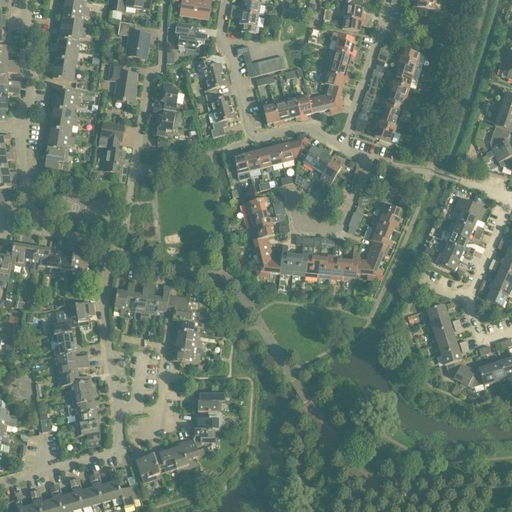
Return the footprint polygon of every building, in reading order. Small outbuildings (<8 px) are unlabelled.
[(86,2),(70,0),(65,0),(65,4),(62,4),(61,9),(89,13),(89,9),(85,9),(86,2)] [(132,9),(135,10),(150,12),(151,0),(127,0),(127,1),(123,0),(112,0),(110,12),(123,14),(124,8),(126,8),(129,9),(132,9)] [(208,22),(211,2),(200,0),(170,0),(170,1),(183,3),(180,17),(208,22)] [(345,0),(348,4),(347,8),(347,9),(362,11),(362,10),(363,0),(345,0)] [(436,0),(417,0),(417,4),(414,3),(413,8),(434,12),(436,0)] [(232,7),(232,12),(259,17),(261,6),(243,3),(242,9),(232,7)] [(347,8),(346,8),(344,7),(343,15),(345,15),(344,19),(372,24),(373,18),(365,17),(365,18),(363,17),(364,11),(362,10),(362,11),(347,9),(347,8)] [(89,13),(61,9),(60,14),(63,14),(62,19),(83,23),(84,16),(88,17),(89,13)] [(259,17),(232,12),(231,18),(240,20),(239,26),(242,27),(241,33),(256,35),(259,17)] [(58,24),(58,29),(86,33),(86,30),(82,29),(83,23),(62,19),(61,25),(58,24)] [(372,24),(344,19),(342,31),(360,34),(361,27),(364,27),(364,28),(371,29),(372,24)] [(147,61),(151,37),(135,34),(136,26),(120,24),(118,36),(129,38),(126,57),(147,61)] [(204,46),(206,37),(191,34),(192,27),(177,25),(175,36),(180,36),(178,47),(186,48),(186,50),(196,52),(197,44),(204,46)] [(86,33),(58,29),(57,34),(60,35),(59,40),(80,43),(81,37),(85,37),(86,33)] [(355,46),(352,45),(354,39),(334,34),(332,40),(338,42),(335,52),(361,60),(362,55),(353,52),(355,46)] [(51,45),(50,49),(78,53),(80,43),(59,40),(58,46),(51,45)] [(0,47),(0,58),(8,58),(8,54),(20,54),(20,48),(0,47)] [(238,57),(249,54),(248,48),(236,51),(238,57)] [(78,53),(50,49),(50,52),(57,54),(56,60),(77,63),(78,53)] [(511,49),(510,49),(506,62),(498,59),(497,63),(505,66),(501,78),(511,81),(511,49)] [(398,56),(397,61),(417,67),(421,69),(425,58),(403,50),(401,57),(398,56)] [(335,52),(331,63),(331,64),(349,69),(350,63),(359,65),(361,60),(335,52)] [(0,58),(0,68),(19,68),(19,63),(8,63),(8,58),(0,58)] [(282,58),(276,60),(279,72),(285,70),(282,58)] [(77,63),(56,60),(55,66),(48,65),(47,69),(75,73),(77,63)] [(279,72),(276,60),(271,61),(273,73),(279,72)] [(271,61),(265,63),(267,75),(273,73),(271,61)] [(398,66),(396,73),(413,78),(418,80),(421,69),(417,67),(397,61),(395,65),(398,66)] [(331,64),(331,63),(327,62),(324,73),(355,82),(356,77),(347,74),(349,69),(331,64)] [(206,81),(224,77),(221,66),(211,68),(210,63),(206,64),(201,65),(198,66),(199,72),(203,71),(206,81)] [(265,63),(258,64),(261,76),(267,75),(265,63)] [(134,104),(138,84),(136,84),(137,77),(126,75),(127,67),(112,64),(109,82),(118,84),(116,97),(123,98),(123,103),(134,104)] [(261,76),(258,64),(252,66),(255,78),(261,76)] [(0,68),(0,78),(8,79),(8,75),(20,75),(19,68),(0,68)] [(75,73),(47,69),(47,73),(54,74),(53,81),(73,84),(75,73)] [(355,82),(324,73),(320,84),(328,87),(328,86),(343,90),(344,85),(353,87),(355,82)] [(391,78),(389,83),(410,89),(413,78),(396,73),(394,79),(391,78)] [(224,77),(206,81),(208,92),(204,93),(206,98),(218,95),(217,90),(226,87),(224,77)] [(8,79),(0,78),(0,88),(20,89),(20,83),(8,83),(8,79)] [(269,85),(267,79),(256,82),(258,88),(269,85)] [(410,89),(389,83),(388,87),(391,88),(389,95),(406,100),(410,89)] [(164,111),(176,113),(179,93),(172,92),(173,86),(164,85),(161,104),(165,104),(164,111)] [(328,87),(325,97),(341,113),(343,105),(339,104),(343,90),(328,86),(328,87)] [(0,88),(0,98),(8,99),(8,95),(20,95),(20,89),(0,88)] [(53,95),(52,99),(80,104),(81,100),(77,100),(78,93),(57,89),(56,95),(53,95)] [(218,95),(206,98),(210,115),(214,114),(214,113),(232,109),(229,98),(219,101),(218,95)] [(406,100),(389,95),(387,101),(384,100),(382,104),(408,113),(412,103),(406,101),(406,100)] [(502,106),(511,109),(511,96),(506,95),(502,106)] [(325,97),(309,101),(308,101),(312,116),(332,111),(333,115),(341,113),(325,97)] [(308,101),(309,101),(308,98),(297,101),(302,121),(307,120),(306,117),(312,116),(308,101)] [(80,104),(52,99),(52,105),(55,105),(54,110),(75,113),(76,107),(80,108),(80,104)] [(297,101),(285,103),(290,121),(296,119),(297,123),(302,121),(297,101)] [(290,121),(285,103),(274,106),(279,127),(284,126),(284,123),(290,121)] [(408,113),(382,104),(381,109),(384,110),(382,116),(399,122),(405,124),(408,113)] [(279,127),(274,106),(263,109),(267,127),(274,125),(275,128),(279,127)] [(511,109),(502,106),(498,117),(511,121),(511,109)] [(213,125),(214,131),(211,132),(213,139),(225,136),(223,129),(226,128),(225,122),(235,120),(232,109),(214,113),(214,114),(216,124),(213,125)] [(50,115),(49,120),(77,124),(79,114),(75,114),(75,113),(54,110),(53,115),(50,115)] [(158,148),(167,150),(170,149),(171,142),(164,141),(166,132),(173,133),(174,122),(182,123),(184,114),(176,113),(164,111),(162,118),(160,118),(157,137),(159,137),(160,137),(159,140),(158,148)] [(377,121),(375,126),(395,133),(399,122),(382,116),(380,122),(377,121)] [(511,132),(511,121),(498,117),(494,128),(496,128),(510,133),(511,134),(511,132)] [(77,124),(49,120),(48,125),(51,125),(51,130),(71,133),(72,127),(76,128),(77,124)] [(104,126),(101,140),(100,139),(99,148),(107,149),(105,161),(106,162),(104,173),(120,175),(123,162),(124,162),(125,154),(118,153),(119,142),(121,142),(123,129),(104,126)] [(395,133),(375,126),(374,131),(377,132),(374,138),(392,144),(395,133)] [(496,128),(490,146),(501,168),(511,171),(511,153),(507,143),(510,133),(496,128)] [(71,133),(51,130),(50,135),(47,135),(46,140),(74,144),(74,140),(70,140),(71,133)] [(195,133),(188,134),(190,142),(197,140),(195,133)] [(0,148),(5,148),(4,142),(11,141),(10,136),(0,138),(0,148)] [(74,144),(46,140),(45,145),(48,145),(47,150),(68,154),(69,147),(73,148),(74,144)] [(299,158),(302,142),(283,146),(282,143),(278,144),(283,165),(294,162),(293,159),(299,158)] [(302,142),(299,158),(305,161),(303,164),(313,170),(324,151),(320,149),(318,152),(302,142)] [(283,165),(278,144),(272,146),(273,149),(267,150),(271,168),(283,165)] [(6,154),(5,148),(0,148),(0,159),(13,157),(13,153),(6,154)] [(260,149),(255,150),(260,171),(266,169),(267,174),(273,173),(271,168),(267,150),(261,152),(260,149)] [(409,149),(407,155),(415,158),(417,152),(409,149)] [(68,154),(47,150),(44,173),(57,175),(58,163),(66,164),(68,154)] [(260,171),(255,150),(250,151),(251,154),(245,156),(249,173),(260,171)] [(324,151),(313,170),(323,176),(327,170),(333,161),(332,160),(327,157),(329,154),(324,151)] [(251,179),(249,173),(245,156),(239,157),(238,154),(233,155),(239,182),(251,179)] [(14,161),(13,157),(0,159),(0,169),(8,168),(7,162),(14,161)] [(333,161),(327,170),(337,176),(345,164),(334,157),(332,160),(333,161)] [(9,175),(8,168),(0,169),(0,179),(16,177),(16,173),(9,175)] [(323,176),(319,182),(330,188),(337,176),(327,170),(323,176)] [(17,181),(16,177),(0,179),(0,190),(2,190),(11,189),(10,182),(17,181)] [(296,177),(295,184),(296,185),(302,189),(306,183),(296,177)] [(406,194),(389,187),(387,193),(404,200),(406,194)] [(13,201),(11,189),(2,190),(4,202),(13,201)] [(312,195),(318,198),(322,193),(316,190),(312,195)] [(268,199),(266,200),(244,205),(247,218),(266,213),(264,206),(270,205),(268,199)] [(467,216),(472,205),(459,199),(454,211),(461,213),(467,216)] [(378,218),(399,226),(401,221),(398,220),(401,212),(382,205),(380,212),(378,211),(375,214),(374,216),(378,218)] [(467,216),(478,221),(480,222),(485,211),(472,205),(467,216)] [(266,213),(247,218),(250,230),(272,225),(279,223),(285,221),(284,216),(278,218),(271,220),(268,220),(266,213)] [(461,213),(456,224),(473,232),(478,221),(467,216),(461,213)] [(399,226),(378,218),(373,229),(391,236),(394,230),(397,231),(399,226)] [(456,224),(452,235),(468,242),(473,232),(456,224)] [(272,225),(250,230),(253,242),(268,238),(268,239),(272,238),(270,231),(273,230),(272,225)] [(369,228),(364,239),(369,241),(368,242),(373,243),(387,248),(387,249),(390,250),(392,244),(389,243),(391,236),(373,229),(369,228)] [(468,242),(452,235),(447,245),(464,252),(468,242)] [(268,238),(253,242),(259,269),(255,270),(257,278),(258,277),(273,259),(268,239),(268,238)] [(300,258),(294,258),(292,277),(305,278),(309,240),(304,239),(303,246),(302,246),(302,255),(301,255),(300,258)] [(314,240),(309,240),(305,278),(318,280),(319,260),(312,260),(313,256),(314,247),(314,240)] [(502,240),(500,245),(506,248),(509,249),(511,250),(511,242),(511,244),(502,240)] [(334,249),(333,258),(330,281),(343,282),(345,263),(339,262),(339,259),(338,259),(339,250),(340,243),(334,243),(334,249)] [(373,243),(365,262),(358,261),(357,261),(356,276),(370,278),(370,282),(378,283),(381,275),(377,274),(387,249),(387,248),(373,243)] [(21,247),(14,246),(10,270),(11,270),(14,271),(14,267),(22,268),(26,245),(21,244),(21,247)] [(2,257),(0,268),(0,281),(9,283),(11,270),(10,270),(14,246),(8,245),(6,257),(2,257)] [(31,246),(26,245),(22,268),(31,269),(30,273),(34,274),(38,250),(31,249),(31,246)] [(464,252),(447,245),(442,255),(459,263),(464,252)] [(282,260),(280,276),(292,277),(294,258),(287,257),(288,248),(282,247),(281,260),(282,260)] [(45,251),(38,250),(34,274),(38,275),(39,271),(46,272),(50,249),(45,248),(45,251)] [(424,256),(433,259),(436,251),(427,248),(424,256)] [(46,272),(45,276),(50,277),(50,272),(59,274),(62,254),(55,253),(55,250),(50,249),(46,272)] [(62,254),(59,274),(67,275),(66,279),(70,280),(71,276),(71,275),(74,255),(74,253),(69,252),(69,255),(62,254)] [(91,258),(74,255),(71,275),(71,276),(81,277),(88,278),(89,270),(91,258)] [(352,264),(345,263),(343,282),(356,284),(356,276),(357,261),(358,261),(359,255),(353,255),(352,264)] [(459,263),(442,255),(438,266),(455,273),(459,263)] [(319,260),(318,280),(330,281),(333,258),(327,258),(327,261),(319,260)] [(258,277),(257,278),(265,279),(266,274),(280,276),(282,260),(281,260),(273,260),(273,259),(258,277)] [(511,262),(504,260),(500,270),(511,275),(511,262)] [(511,275),(500,270),(495,280),(511,287),(511,275)] [(511,287),(495,280),(491,291),(507,298),(511,287)] [(128,291),(124,319),(128,320),(129,313),(135,314),(137,296),(134,295),(136,283),(129,282),(128,291)] [(142,296),(137,296),(135,314),(141,315),(140,322),(144,322),(149,285),(144,285),(142,296)] [(156,286),(149,285),(144,322),(148,323),(149,316),(155,317),(158,299),(154,298),(156,286)] [(158,299),(155,317),(161,318),(160,325),(165,326),(166,314),(168,297),(169,298),(170,289),(164,288),(162,300),(158,299)] [(128,291),(123,291),(123,294),(117,293),(114,313),(121,314),(120,319),(124,319),(128,291)] [(507,298),(491,291),(486,302),(503,309),(507,298)] [(189,301),(169,298),(168,297),(166,314),(174,316),(173,322),(177,322),(177,321),(194,324),(195,314),(187,313),(189,301)] [(68,307),(67,300),(55,302),(56,309),(68,307)] [(93,304),(75,307),(76,310),(79,327),(89,326),(88,318),(95,317),(93,304)] [(430,323),(447,318),(444,306),(426,312),(430,323)] [(49,327),(51,337),(72,334),(71,329),(79,327),(76,310),(76,311),(55,314),(57,326),(49,327)] [(22,320),(15,318),(13,324),(21,326),(22,320)] [(451,328),(447,318),(430,323),(434,334),(451,328)] [(177,322),(176,327),(179,327),(179,332),(199,335),(200,329),(205,330),(206,326),(194,324),(177,321),(177,322)] [(20,327),(13,325),(11,332),(18,334),(20,327)] [(451,328),(434,334),(437,345),(454,339),(451,328)] [(199,335),(179,332),(178,338),(175,337),(174,342),(202,346),(202,343),(198,342),(199,335)] [(45,348),(48,348),(76,343),(75,339),(73,339),(72,334),(51,337),(52,344),(44,345),(45,348)] [(454,339),(437,345),(441,356),(458,350),(454,339)] [(175,352),(196,356),(197,349),(205,351),(206,347),(202,346),(174,342),(173,347),(176,347),(175,352)] [(45,348),(46,353),(53,351),(54,358),(75,354),(74,349),(77,349),(76,343),(48,348),(45,348)] [(462,362),(458,350),(441,356),(444,367),(446,366),(460,362),(462,362)] [(172,357),(171,363),(186,365),(186,366),(190,367),(190,366),(195,366),(194,370),(202,372),(203,367),(199,367),(200,356),(196,356),(175,352),(175,358),(172,357)] [(76,359),(75,354),(54,358),(56,368),(88,363),(87,357),(76,359)] [(511,377),(511,362),(511,359),(500,363),(506,380),(511,377)] [(460,362),(446,366),(449,378),(460,384),(468,369),(461,366),(460,362)] [(88,363),(56,368),(57,378),(78,374),(77,370),(89,369),(88,363)] [(506,380),(500,363),(489,366),(495,383),(506,380)] [(495,383),(489,366),(478,370),(478,371),(483,386),(484,387),(495,383)] [(468,369),(460,384),(472,389),(483,386),(478,371),(475,373),(468,369)] [(78,374),(57,378),(59,389),(71,387),(71,386),(91,383),(91,377),(79,379),(78,374)] [(71,386),(71,387),(72,393),(68,393),(68,397),(96,393),(95,388),(92,388),(91,383),(71,386)] [(97,398),(96,393),(68,397),(69,401),(73,400),(74,406),(95,403),(94,398),(97,398)] [(195,409),(195,415),(222,415),(222,403),(225,403),(225,396),(198,396),(198,409),(195,409)] [(74,406),(70,407),(68,407),(69,418),(75,417),(75,416),(96,413),(95,408),(98,408),(98,402),(95,403),(74,406)] [(16,421),(12,420),(8,419),(9,413),(0,411),(0,421),(16,424),(16,421)] [(75,416),(75,417),(76,423),(72,424),(73,428),(77,427),(98,423),(98,424),(101,424),(100,418),(97,419),(96,413),(75,416)] [(222,415),(195,415),(195,426),(198,426),(198,432),(215,432),(215,433),(222,433),(222,415)] [(16,424),(0,421),(0,432),(6,433),(7,427),(15,428),(16,424)] [(42,434),(50,433),(49,421),(41,422),(42,434)] [(77,427),(79,437),(87,436),(89,449),(101,447),(98,424),(98,423),(77,427)] [(6,433),(0,432),(0,442),(8,444),(9,440),(5,440),(6,433)] [(195,440),(187,442),(186,443),(192,460),(193,460),(208,455),(208,450),(212,448),(212,445),(215,445),(215,433),(215,432),(198,432),(195,432),(195,440)] [(8,444),(0,442),(0,452),(3,453),(4,447),(8,448),(8,444)] [(176,449),(171,451),(177,470),(176,471),(178,474),(196,468),(193,460),(192,460),(186,443),(176,446),(176,449)] [(164,450),(153,454),(160,476),(176,471),(177,470),(171,451),(165,453),(164,450)] [(160,476),(153,454),(147,455),(148,458),(143,460),(141,454),(134,457),(143,485),(161,479),(160,476)] [(112,483),(107,485),(114,509),(123,506),(124,506),(120,492),(117,480),(118,480),(115,470),(109,471),(112,483)] [(104,511),(114,509),(107,485),(102,487),(98,474),(89,477),(93,489),(87,491),(93,511),(104,511)] [(73,495),(68,496),(72,511),(93,511),(87,491),(82,492),(79,480),(70,483),(73,495)] [(72,511),(68,496),(62,498),(59,486),(50,488),(53,500),(48,502),(50,511),(72,511)] [(137,487),(120,492),(124,506),(123,506),(124,509),(135,506),(133,501),(140,499),(137,487)] [(50,511),(48,502),(43,504),(39,491),(30,494),(34,506),(28,508),(29,511),(50,511)] [(29,511),(28,508),(23,509),(19,497),(14,499),(16,509),(17,508),(18,511),(29,511)]
